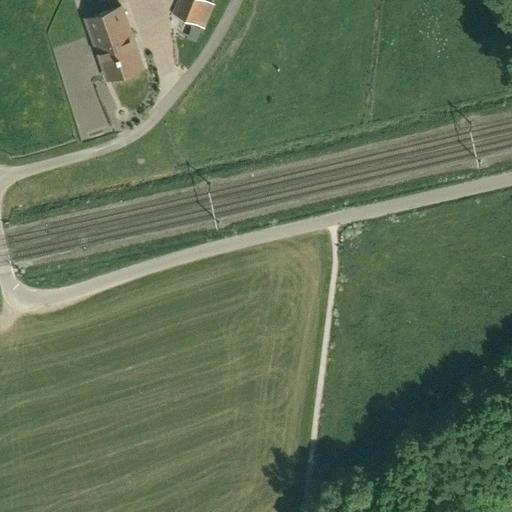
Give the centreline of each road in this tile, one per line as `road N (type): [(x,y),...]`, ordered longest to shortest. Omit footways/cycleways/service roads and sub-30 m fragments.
road 1 (unclassified): [(330,219),(34,301),(10,288),(0,254)]
road 2 (unclassified): [(0,175),(109,147),(140,130),(187,79),(237,0)]
road 3 (unclassified): [(330,219),(511,179)]
